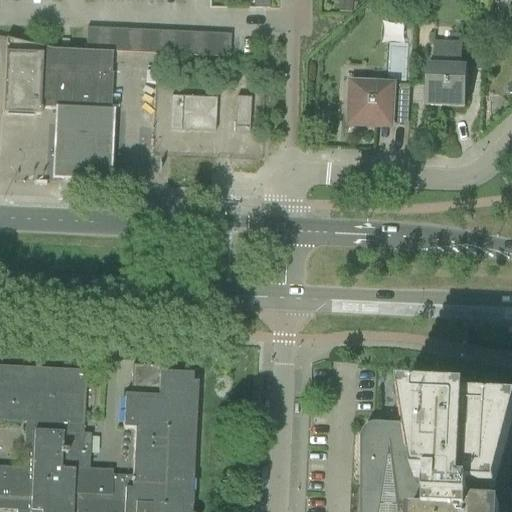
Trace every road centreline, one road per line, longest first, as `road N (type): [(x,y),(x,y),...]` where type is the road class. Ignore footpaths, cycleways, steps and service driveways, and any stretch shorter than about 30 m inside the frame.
road 1 (secondary): [(291,225),(0,216)]
road 2 (secondary): [(0,281),(286,294)]
road 3 (residential): [(291,225),(294,174),(464,181),(511,141)]
road 4 (secondary): [(286,294),(511,303)]
road 5 (secondary): [(511,249),(291,225)]
road 6 (residential): [(275,511),(286,294)]
